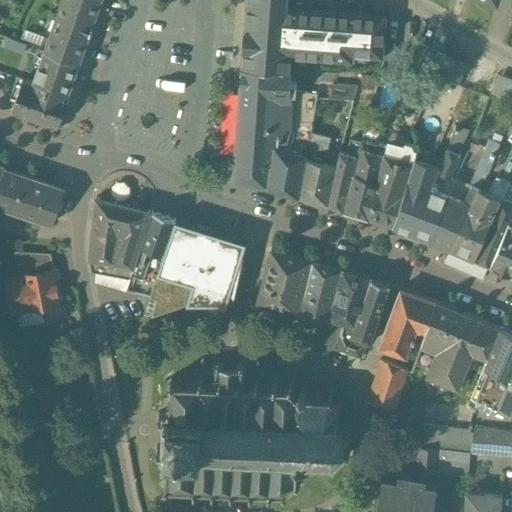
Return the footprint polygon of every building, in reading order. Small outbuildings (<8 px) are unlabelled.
[(61,0),(44,49),(80,62),(90,33),(94,23),(93,23),(101,0),(61,0)] [(292,0),(248,0),(243,66),(296,70),(296,58),(357,62),(358,55),(387,57),(390,16),(291,9),(292,0)] [(435,49),(417,40),(408,64),(424,72),(435,49)] [(80,62),(44,49),(33,80),(23,77),(12,109),(58,125),(69,93),(80,62)] [(446,54),(435,49),(424,72),(436,78),(437,75),(446,55),(446,54)] [(468,64),(446,55),(437,75),(459,84),(468,64)] [(303,81),(295,80),(294,91),(297,91),(301,91),(303,81)] [(320,84),(303,81),(301,91),(297,91),(296,131),(298,132),(311,134),(312,131),(319,92),(318,92),(320,84)] [(357,84),(330,83),(329,98),(354,99),(358,84),(357,84)] [(294,91),(240,87),(234,178),(268,186),(269,170),(272,171),(277,146),(280,129),(296,131),(297,91),(294,91)] [(456,125),(448,148),(459,153),(470,130),(456,125)] [(311,134),(307,153),(298,195),(298,196),(329,204),(338,165),(328,162),(330,153),(328,153),(331,136),(312,131),(311,134)] [(311,134),(298,132),(294,149),(307,153),(311,134)] [(386,143),(363,137),(362,140),(361,147),(355,175),(345,210),(394,225),(415,159),(417,144),(408,141),(407,147),(387,142),(386,143)] [(348,153),(342,151),(338,165),(329,204),(345,210),(355,175),(361,147),(362,140),(351,138),(348,153)] [(490,138),(472,180),(483,185),(499,142),(490,138)] [(294,149),(277,146),(272,171),(269,170),(268,186),(298,195),(307,153),(294,149)] [(459,153),(448,148),(442,159),(437,171),(450,177),(461,154),(459,153)] [(442,159),(417,151),(415,159),(394,225),(393,226),(395,226),(412,233),(430,186),(437,171),(442,159)] [(65,186),(3,166),(4,164),(0,162),(0,203),(53,221),(65,186)] [(501,198),(474,259),(490,266),(509,221),(511,214),(511,202),(509,201),(511,194),(511,183),(509,182),(501,198)] [(465,200),(449,193),(449,194),(430,240),(450,248),(480,187),(473,184),(465,200)] [(449,194),(430,186),(412,233),(430,240),(449,194)] [(480,187),(450,248),(464,254),(474,259),(501,198),(480,187)] [(131,203),(99,195),(97,195),(90,255),(113,259),(135,263),(152,210),(152,209),(150,209),(150,208),(139,205),(140,201),(132,198),(131,203)] [(176,218),(152,210),(135,263),(132,272),(143,277),(153,247),(164,251),(176,219),(176,218)] [(247,240),(177,218),(177,219),(176,219),(164,251),(151,294),(158,297),(152,314),(187,302),(187,301),(227,302),(231,291),(234,292),(233,294),(235,294),(244,251),(243,251),(247,240)] [(511,222),(509,221),(490,266),(511,275),(511,222)] [(312,259),(272,248),(257,300),(300,312),(312,259)] [(51,251),(15,250),(20,274),(55,267),(51,251)] [(113,259),(90,255),(93,268),(110,271),(113,259)] [(135,263),(113,259),(110,271),(131,275),(132,272),(135,263)] [(343,268),(312,259),(300,312),(330,317),(343,268)] [(20,274),(7,277),(14,310),(35,306),(39,310),(46,309),(48,303),(61,301),(55,267),(20,274)] [(371,277),(344,268),(343,269),(343,268),(330,317),(344,321),(337,348),(360,357),(368,344),(350,337),(371,277)] [(371,277),(350,337),(368,344),(369,344),(390,283),(371,277)] [(401,287),(379,347),(414,359),(421,340),(414,337),(417,329),(425,333),(436,300),(401,287)] [(500,327),(436,300),(425,333),(421,344),(437,351),(427,374),(458,387),(473,352),(487,358),(500,327)] [(511,331),(500,327),(487,358),(482,370),(488,373),(490,377),(482,398),(499,407),(511,374),(511,331)] [(229,362),(220,362),(220,358),(218,358),(218,361),(215,361),(214,363),(218,363),(218,371),(214,371),(214,373),(218,373),(218,382),(203,381),(204,375),(200,375),(200,381),(176,379),(172,375),(169,378),(173,382),(172,403),(169,403),(168,409),(165,412),(159,411),(159,416),(165,416),(164,429),(164,445),(158,445),(157,449),(163,449),(166,453),(166,459),(169,459),(168,481),(165,484),(167,487),(171,483),(195,484),(194,491),(198,491),(198,484),(213,485),(213,491),(216,492),(216,491),(222,491),(231,491),(231,492),(234,493),(235,486),(250,487),(250,493),(253,493),(254,487),(268,488),(268,494),(272,494),(272,488),(283,489),(284,494),(288,493),(286,488),(295,480),(300,482),(301,479),(296,476),(297,464),(302,463),(303,457),(311,458),(311,464),(314,464),(315,458),(331,459),(333,464),(337,463),(335,457),(344,449),(350,452),(351,448),(346,446),(347,434),(352,432),(351,428),(345,430),(337,422),(340,416),(337,415),(338,408),(343,406),(342,404),(337,406),(330,399),(333,393),(330,392),(327,397),(319,397),(319,391),(316,391),(316,397),(306,396),(306,392),(304,390),(300,389),(298,392),(297,394),(291,387),(293,381),(290,380),(287,385),(277,385),(277,379),(274,378),(273,384),(259,384),(259,378),(256,378),(255,384),(241,383),(242,374),(245,374),(246,372),(242,372),(242,365),(246,365),(246,363),(242,363),(242,359),(240,359),(240,362),(229,362)] [(408,368),(381,358),(367,401),(395,411),(408,368)] [(511,374),(499,407),(511,410),(511,374)] [(471,429),(423,423),(421,445),(440,447),(470,450),(471,450),(474,432),(470,431),(471,429)] [(511,430),(475,427),(474,432),(471,450),(511,454),(511,430)] [(421,445),(417,445),(415,472),(438,476),(438,473),(440,447),(421,445)] [(470,450),(440,447),(438,473),(468,476),(470,450)] [(424,480),(400,476),(399,481),(384,479),(378,511),(430,511),(435,487),(423,485),(424,480)] [(500,511),(502,493),(467,490),(464,511),(500,511)]
